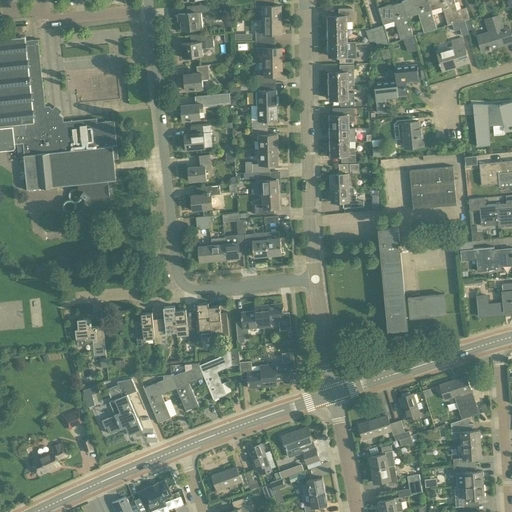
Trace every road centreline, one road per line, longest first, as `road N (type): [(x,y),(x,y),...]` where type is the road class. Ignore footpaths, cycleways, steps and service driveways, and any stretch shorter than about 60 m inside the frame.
road 1 (residential): [(313,282),(304,0)]
road 2 (residential): [(176,275),(148,0)]
road 3 (tertiary): [(332,393),(495,341)]
road 4 (residential): [(507,511),(495,341)]
road 5 (tertiary): [(181,447),(332,393)]
road 6 (tertiary): [(44,507),(181,447)]
road 7 (residential): [(176,275),(200,290),(313,282)]
road 8 (residential): [(355,511),(332,393)]
